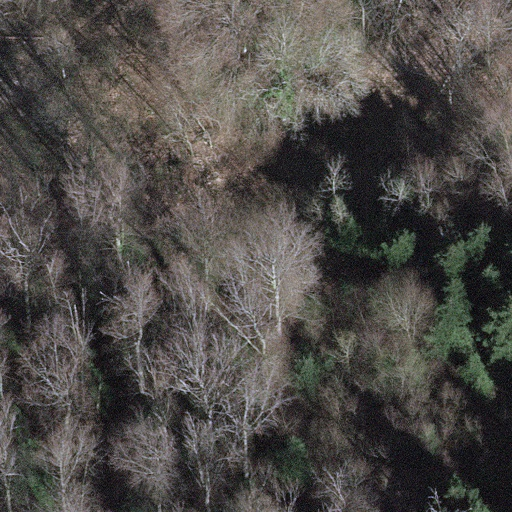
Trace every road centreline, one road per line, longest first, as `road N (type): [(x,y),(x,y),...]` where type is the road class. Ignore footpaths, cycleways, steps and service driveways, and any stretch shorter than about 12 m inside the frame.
road 1 (track): [(0,243),(184,213),(253,185),(310,153),(511,5)]
road 2 (track): [(0,82),(127,0)]
